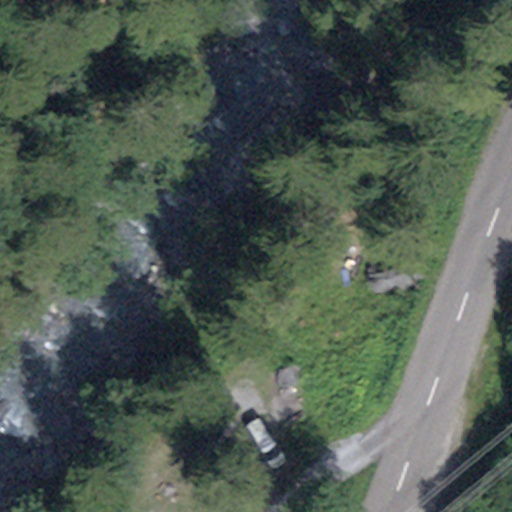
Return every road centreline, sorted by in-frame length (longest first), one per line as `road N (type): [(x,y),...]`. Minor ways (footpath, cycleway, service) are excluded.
road 1 (tertiary): [(511,191),(392,511)]
road 2 (track): [(432,404),(282,511)]
